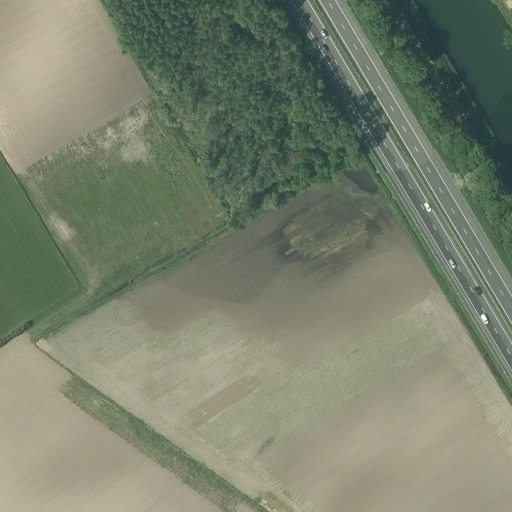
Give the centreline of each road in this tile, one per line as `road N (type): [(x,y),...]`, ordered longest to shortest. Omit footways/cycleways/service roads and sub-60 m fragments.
road 1 (motorway): [(299,0),(511,355)]
road 2 (motorway): [(511,307),(328,0)]
road 3 (unclassified): [(511,194),(396,0)]
